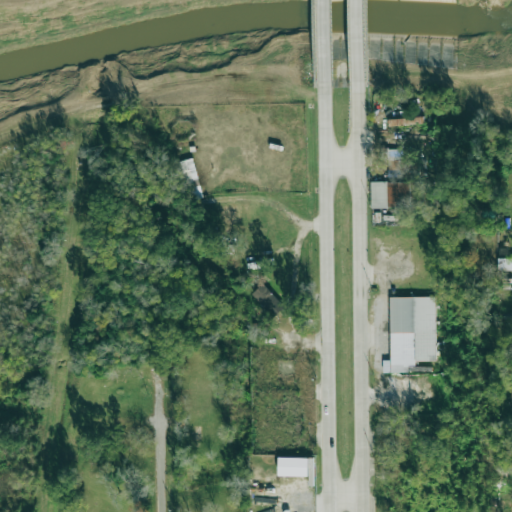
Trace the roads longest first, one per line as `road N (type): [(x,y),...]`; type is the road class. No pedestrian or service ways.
road 1 (secondary): [(365,511),(357,80)]
road 2 (secondary): [(323,81),(330,511)]
road 3 (residential): [(163,511),(161,375)]
